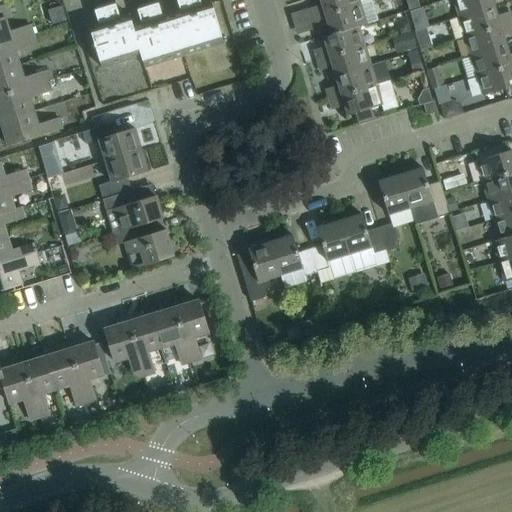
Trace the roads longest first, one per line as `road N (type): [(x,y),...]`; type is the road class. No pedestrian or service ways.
road 1 (unclassified): [(151,488),(190,502),(224,497),(511,410)]
road 2 (residential): [(211,226),(347,183),(354,157),(511,105)]
road 3 (residential): [(264,0),(282,78),(271,92),(187,128),(211,226)]
road 4 (residential): [(263,396),(398,354),(482,352),(511,343)]
road 5 (residential): [(221,256),(0,324)]
road 6 (residential): [(151,488),(158,455),(180,426),(263,396)]
road 7 (unclassified): [(0,499),(72,476),(151,488)]
road 8 (residential): [(263,396),(221,256)]
